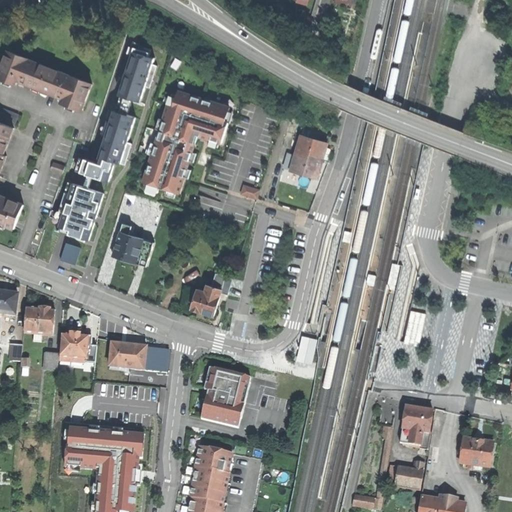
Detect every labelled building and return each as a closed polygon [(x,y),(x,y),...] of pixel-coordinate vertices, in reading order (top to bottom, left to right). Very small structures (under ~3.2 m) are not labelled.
[(335,0),(335,2),(355,9),(357,0),(335,0)] [(175,56),(136,43),(117,98),(155,111),(175,56)] [(12,53),(1,79),(20,87),(21,82),(31,86),(57,97),(65,101),(64,105),(83,113),(94,87),(12,53)] [(228,108),(175,89),(142,184),(177,196),(181,184),(197,138),(222,146),(234,112),(227,110),(228,108)] [(83,151),(78,166),(129,186),(154,116),(116,104),(98,156),(83,151)] [(0,105),(0,122),(12,127),(17,112),(0,105)] [(0,122),(0,169),(5,154),(2,153),(12,127),(0,122)] [(302,137),(293,172),(304,175),(318,178),(322,161),(327,144),(302,137)] [(51,172),(63,176),(65,168),(54,164),(51,172)] [(112,189),(74,176),(55,230),(94,244),(112,189)] [(240,193),(257,199),(261,189),(243,183),(240,193)] [(0,195),(0,223),(12,228),(21,203),(0,195)] [(144,206),(145,206),(154,209),(156,202),(148,199),(144,206)] [(141,222),(150,225),(154,209),(145,206),(141,222)] [(123,260),(137,264),(144,241),(129,236),(131,227),(123,224),(113,257),(123,260)] [(352,232),(345,231),(342,241),(349,242),(352,232)] [(153,243),(144,241),(137,264),(146,267),(153,243)] [(76,264),(81,246),(64,242),(60,260),(76,264)] [(400,264),(393,263),(388,283),(393,284),(395,285),(400,264)] [(222,289),(221,293),(228,295),(233,278),(217,274),(213,287),(222,289)] [(377,276),(370,274),(367,284),(374,286),(377,276)] [(220,296),(221,293),(222,289),(213,287),(208,285),(206,292),(220,296)] [(201,313),(214,316),(220,296),(206,292),(197,290),(196,293),(193,306),(191,310),(201,313)] [(4,293),(0,292),(0,313),(3,314),(16,315),(17,294),(4,293)] [(187,304),(193,306),(196,293),(191,292),(187,304)] [(42,335),(53,335),(55,311),(50,310),(47,305),(42,305),(38,309),(34,309),(26,308),(25,333),(34,334),(42,335)] [(411,312),(406,340),(419,342),(425,315),(411,312)] [(62,335),(60,357),(80,358),(87,359),(87,345),(88,336),(79,335),(79,334),(75,334),(71,334),(71,335),(62,335)] [(296,358),(312,362),(317,339),(302,336),(296,358)] [(112,344),(110,369),(119,369),(120,367),(145,369),(147,346),(136,345),(127,344),(127,345),(112,344)] [(12,361),(21,361),(23,346),(13,345),(12,361)] [(96,346),(87,345),(87,359),(80,358),(80,361),(95,362),(96,346)] [(59,355),(45,354),(44,371),(58,372),(58,361),(59,355)] [(70,375),(71,362),(60,362),(58,361),(58,372),(67,372),(67,375),(70,375)] [(228,373),(210,369),(205,390),(209,391),(202,420),(239,429),(251,378),(228,373)] [(67,381),(67,375),(67,372),(58,372),(57,381),(67,381)] [(419,409),(406,407),(403,429),(430,433),(433,411),(419,409)] [(127,430),(67,426),(64,463),(103,465),(100,511),(113,511),(139,511),(148,426),(132,424),(127,430)] [(382,440),(385,441),(391,441),(393,428),(384,426),(382,440)] [(428,447),(430,433),(403,429),(401,443),(428,447)] [(477,442),(463,440),(460,463),(467,464),(472,465),(490,467),(493,444),(477,442)] [(377,499),(382,499),(391,441),(385,441),(377,499)] [(187,511),(220,511),(231,455),(198,448),(188,497),(191,498),(187,511)] [(416,459),(414,472),(423,473),(425,460),(416,459)] [(389,479),(396,480),(397,469),(397,466),(390,465),(389,479)] [(414,472),(397,469),(396,480),(395,487),(408,489),(418,490),(420,490),(423,473),(414,472)] [(416,504),(418,490),(408,489),(406,502),(416,504)] [(352,506),(374,509),(375,498),(354,495),(352,506)] [(439,496),(438,501),(456,504),(456,501),(449,500),(450,497),(439,496)] [(381,510),(382,499),(377,499),(375,498),(374,509),(381,510)] [(438,501),(420,499),(418,511),(464,511),(466,506),(456,504),(438,501)]
